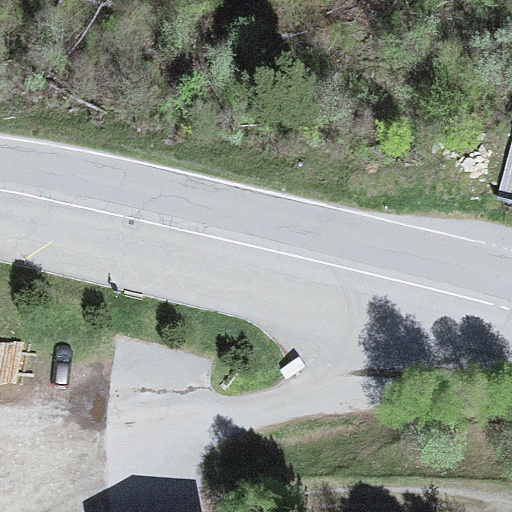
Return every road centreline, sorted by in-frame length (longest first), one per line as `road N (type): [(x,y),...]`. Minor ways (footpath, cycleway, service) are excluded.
road 1 (tertiary): [(0,158),(511,281)]
road 2 (track): [(233,503),(417,492),(484,495),(510,511)]
